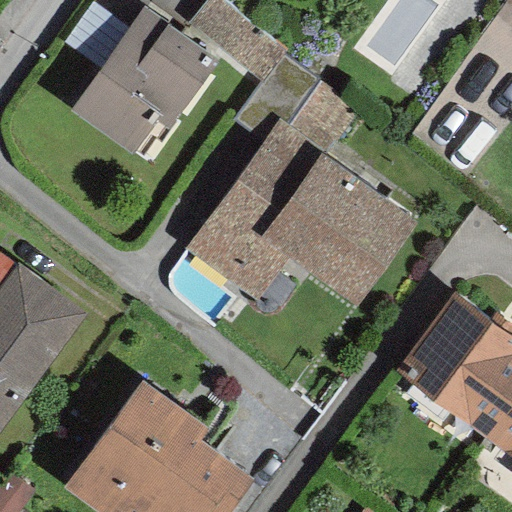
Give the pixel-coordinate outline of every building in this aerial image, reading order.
[(286,48),(223,0),(204,0),(186,24),(261,81),(281,55),(286,48)] [(99,68),(126,30),(90,4),(63,42),(99,68)] [(195,60),(202,50),(142,8),(126,30),(99,68),(68,111),(131,155),(154,122),(167,131),(210,71),(195,60)] [(318,82),(281,55),(261,81),(232,122),(260,142),(278,118),(287,125),(318,82)] [(352,117),(318,82),(287,125),(324,150),(352,117)] [(254,300),(285,257),(354,307),(415,222),(321,154),(324,150),(287,125),(278,118),(260,142),(183,249),(254,300)] [(0,286),(15,265),(0,254),(0,286)] [(0,431),(85,315),(15,265),(0,286),(0,431)] [(511,324),(494,311),(488,320),(453,293),(394,372),(484,441),(511,401),(511,337),(509,335),(511,331),(511,324)] [(229,511),(253,481),(198,441),(207,429),(141,381),(63,488),(95,511),(129,511),(130,511),(131,511),(229,511)] [(511,401),(484,441),(511,461),(511,401)] [(0,511),(17,511),(33,491),(9,475),(0,487),(0,511)]
